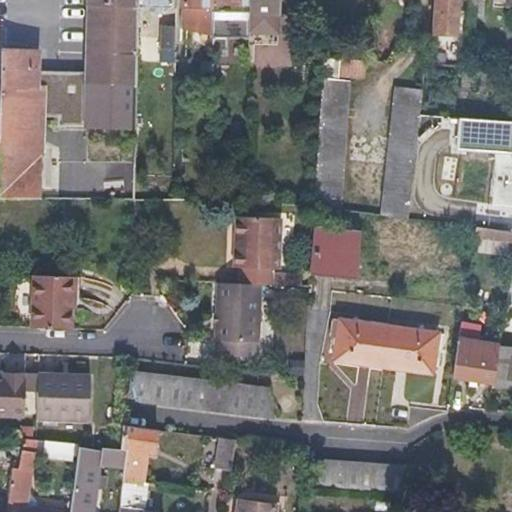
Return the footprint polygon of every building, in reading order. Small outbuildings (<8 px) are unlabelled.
[(89,52),(137,52),(138,4),(137,0),(88,0),(87,52),(89,52)] [(212,29),(213,10),(212,0),(181,0),(181,28),(212,29)] [(249,10),(248,0),(212,0),(213,10),(249,10)] [(248,0),(249,10),(249,29),(276,30),(276,0),(248,0)] [(436,0),(434,34),(456,35),(457,0),(436,0)] [(469,0),(469,18),(476,18),(484,18),(484,0),(469,0)] [(476,18),(469,18),(469,33),(465,33),(465,48),(476,48),(476,18)] [(175,51),(176,27),(161,27),(160,50),(175,51)] [(223,29),(212,29),(212,48),(222,48),(223,29)] [(276,30),(249,29),(248,43),(276,45),(276,30)] [(1,92),(36,92),(36,52),(0,51),(1,92)] [(102,82),(136,83),(137,52),(89,52),(88,82),(102,82)] [(323,79),(339,78),(340,74),(362,74),(363,59),(324,57),(323,79)] [(339,78),(323,79),(315,206),(341,209),(349,79),(339,78)] [(136,141),(136,83),(102,82),(102,102),(110,103),(110,141),(136,141)] [(410,218),(424,88),(397,86),(383,215),(410,218)] [(0,159),(40,160),(40,93),(36,92),(1,92),(0,92),(0,159)] [(457,145),(454,192),(488,195),(493,148),(457,145)] [(40,160),(0,159),(0,196),(134,196),(135,162),(40,160)] [(210,181),(210,200),(245,203),(245,182),(210,181)] [(341,209),(315,206),(314,222),(339,224),(341,209)] [(264,287),(292,288),(293,277),(272,277),(272,270),(277,270),(280,220),(236,218),(233,268),(241,268),(240,285),(264,287)] [(511,231),(476,226),(474,236),(511,241),(511,231)] [(360,232),(313,228),(310,273),(356,279),(360,232)] [(32,276),(30,330),(67,331),(68,301),(73,301),(73,278),(32,276)] [(293,277),(292,288),(301,289),(301,277),(293,277)] [(260,359),(264,287),(240,285),(219,284),(216,357),(260,359)] [(382,367),(388,326),(340,321),(335,361),(382,367)] [(461,323),(459,339),(477,342),(480,326),(461,323)] [(437,332),(388,326),(382,367),(431,373),(437,332)] [(477,342),(459,339),(453,375),(493,382),(499,345),(477,342)] [(511,346),(499,345),(493,382),(492,386),(511,389),(511,346)] [(8,372),(7,377),(0,376),(0,415),(27,416),(29,373),(8,372)] [(91,372),(68,372),(68,379),(39,378),(38,418),(90,420),(91,372)] [(136,383),(140,403),(200,410),(256,417),(275,419),(269,387),(136,372),(136,383)] [(120,467),(119,481),(138,483),(144,484),(147,455),(148,448),(156,449),(158,430),(123,426),(122,437),(121,446),(121,449),(120,467)] [(110,446),(121,446),(122,437),(111,437),(110,446)] [(219,438),(215,469),(230,472),(234,440),(219,438)] [(42,508),(31,507),(25,507),(27,490),(32,441),(20,440),(17,469),(11,469),(10,473),(5,511),(61,511),(62,510),(42,508)] [(42,456),(72,459),(74,444),(44,442),(42,456)] [(101,465),(120,467),(121,449),(103,447),(103,450),(79,448),(77,459),(70,511),(92,511),(93,507),(97,508),(99,488),(100,474),(101,465)] [(403,497),(405,466),(318,458),(316,489),(403,497)] [(0,511),(5,511),(10,473),(0,472),(0,511)] [(109,475),(100,474),(99,488),(108,489),(109,475)] [(138,483),(119,481),(119,494),(137,497),(138,483)] [(275,511),(276,506),(239,502),(237,511),(275,511)]
